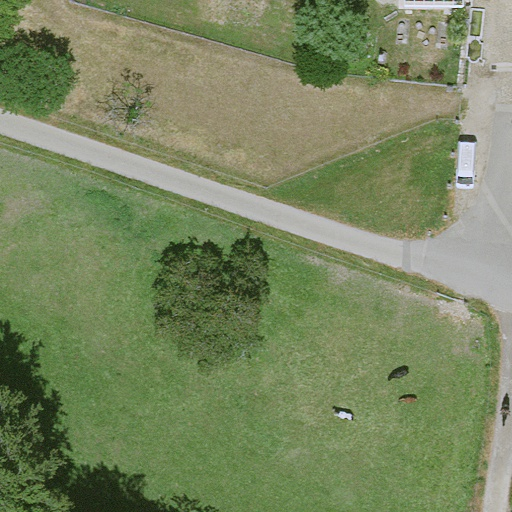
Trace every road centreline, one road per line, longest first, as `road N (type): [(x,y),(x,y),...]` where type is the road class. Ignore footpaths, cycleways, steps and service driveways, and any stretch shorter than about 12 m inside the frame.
road 1 (track): [(0,124),(476,276),(511,303)]
road 2 (track): [(511,379),(495,511)]
